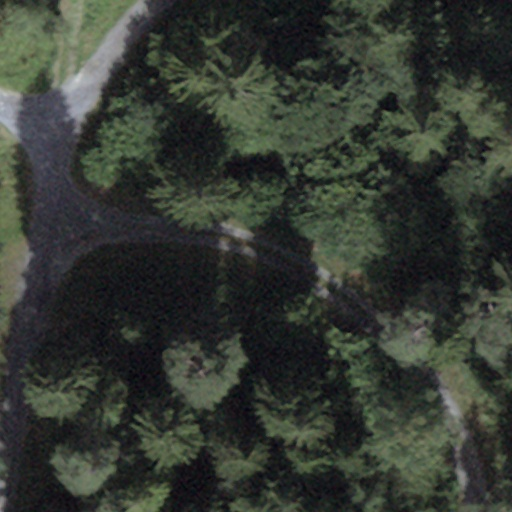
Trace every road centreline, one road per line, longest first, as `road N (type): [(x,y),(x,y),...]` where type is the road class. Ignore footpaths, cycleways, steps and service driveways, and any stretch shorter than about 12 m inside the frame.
road 1 (track): [(69,210),(283,254),(352,299),(420,368),(453,422),(479,511)]
road 2 (track): [(1,511),(23,335),(69,210)]
road 3 (track): [(51,136),(160,0)]
